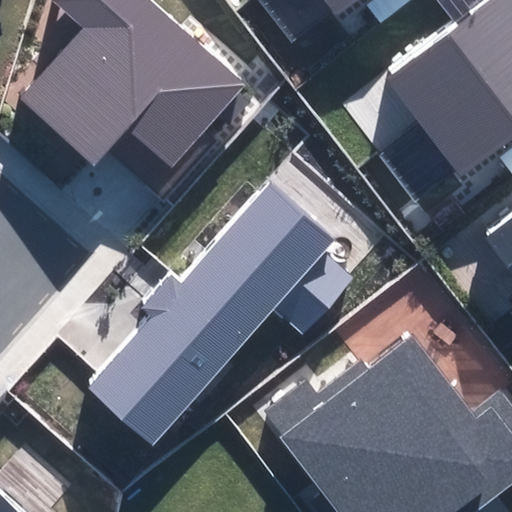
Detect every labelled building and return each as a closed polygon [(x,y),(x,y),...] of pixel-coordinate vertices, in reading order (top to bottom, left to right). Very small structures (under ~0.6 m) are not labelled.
[(242,81),(149,0),(56,0),(87,27),(24,99),(96,162),(129,125),(171,162),(242,81)] [(359,0),(328,0),(340,15),(359,0)] [(511,0),(486,0),(389,78),(429,128),(511,62),(511,0)] [(511,143),(511,62),(429,128),(468,178),(511,143)] [(90,389),(154,444),(273,308),(302,333),(353,275),(325,250),(333,241),(269,186),(90,389)] [(511,220),(488,239),(511,268),(511,220)] [(468,413),(411,338),(368,371),(361,361),(317,395),(306,382),(265,414),(340,511),(472,511),(511,482),(511,405),(499,389),(468,413)] [(23,511),(0,491),(0,511),(23,511)]
